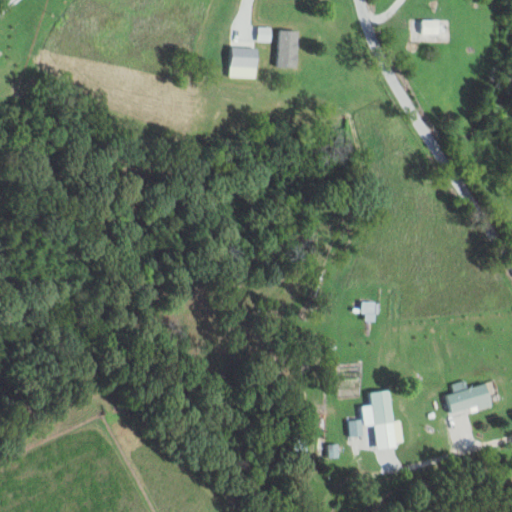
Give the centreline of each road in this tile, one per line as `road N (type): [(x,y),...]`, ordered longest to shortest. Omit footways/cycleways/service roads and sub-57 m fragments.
road 1 (residential): [(511,275),(415,126),(360,21)]
road 2 (residential): [(308,468),(332,482),(511,435)]
